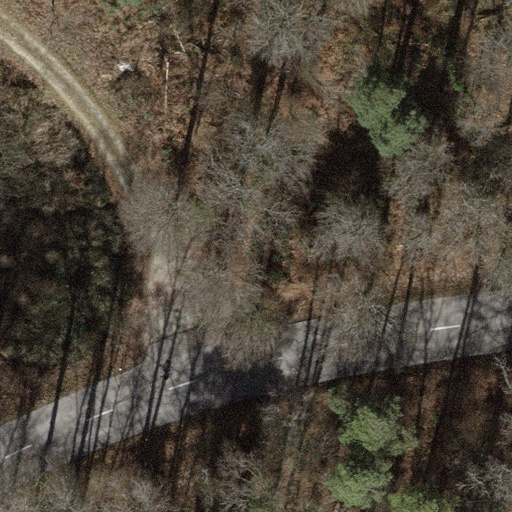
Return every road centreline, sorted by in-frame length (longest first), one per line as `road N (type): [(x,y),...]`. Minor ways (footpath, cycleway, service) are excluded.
road 1 (tertiary): [(0,466),(258,349),(511,313)]
road 2 (track): [(25,0),(105,47),(258,349)]
